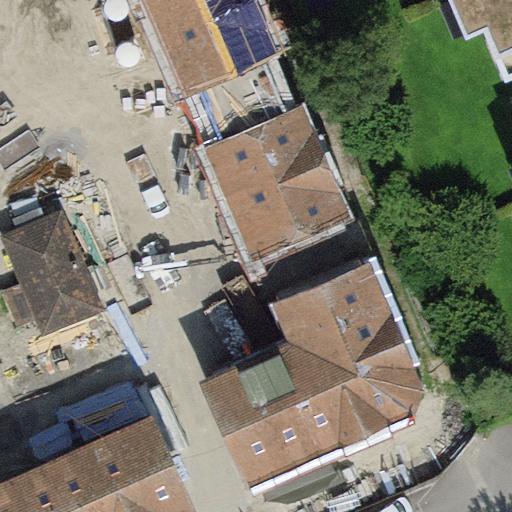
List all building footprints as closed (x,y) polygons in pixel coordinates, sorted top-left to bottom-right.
[(147,0),(186,89),(277,50),(255,0),(147,0)] [(511,0),(448,0),(463,34),(483,25),(505,77),(511,73),(511,0)] [(301,103),(208,143),(255,253),(348,213),(301,103)] [(137,133),(45,171),(65,218),(9,242),(50,336),(0,357),(0,409),(123,358),(115,337),(208,298),(137,133)] [(360,269),(278,304),(296,347),(209,384),(249,477),(418,405),(410,385),(360,269)] [(145,418),(44,463),(65,511),(167,511),(185,504),(145,418)] [(65,511),(44,463),(0,483),(0,511),(65,511)]
